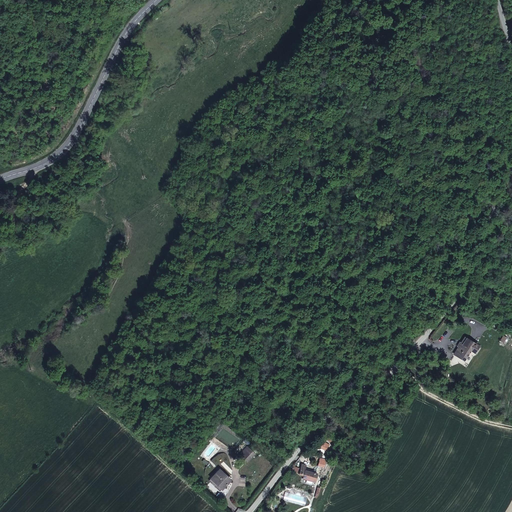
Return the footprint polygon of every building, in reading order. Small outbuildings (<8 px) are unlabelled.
[(478,346),(465,338),(462,342),(461,344),(459,346),(454,354),(459,357),(460,355),(465,358),(470,350),(474,352),(478,346)] [(329,446),(322,441),(319,447),(326,452),(329,446)] [(247,447),(238,456),(246,464),(255,454),(247,447)] [(324,468),(325,460),(319,459),(317,467),(324,468)] [(305,470),(306,465),(301,464),(299,475),(301,476),(303,479),(302,479),(307,481),(306,484),(312,485),(314,478),(315,478),(316,475),(316,474),(314,474),(314,472),(305,470)] [(230,480),(219,469),(211,478),(217,485),(219,483),(224,487),(230,480)]
